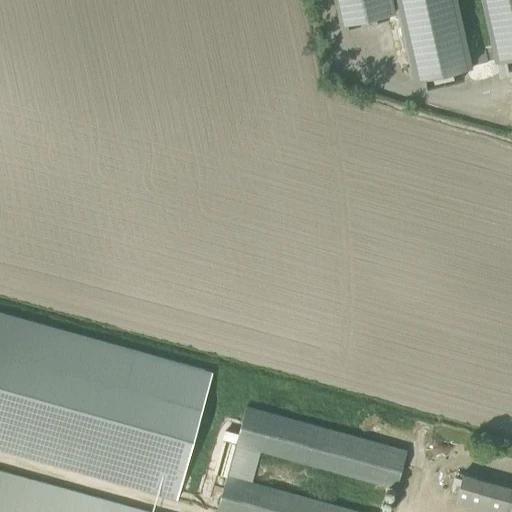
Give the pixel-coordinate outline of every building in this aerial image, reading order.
[(336,0),(342,23),(394,11),(391,0),(336,0)] [(511,55),(511,0),(397,0),(414,77),(472,65),(458,0),(479,0),(493,60),(491,60),(494,76),(499,75),(511,73),(508,56),(511,55)] [(0,312),(0,449),(177,499),(212,372),(0,312)] [(396,487),(406,450),(246,405),(236,442),(262,449),(396,487)] [(214,471),(227,474),(217,511),(221,511),(357,511),(253,482),(262,449),(236,442),(238,433),(225,429),(214,471)] [(0,511),(150,511),(0,470),(0,511)] [(489,511),(511,511),(511,487),(462,473),(454,503),(489,511)]
